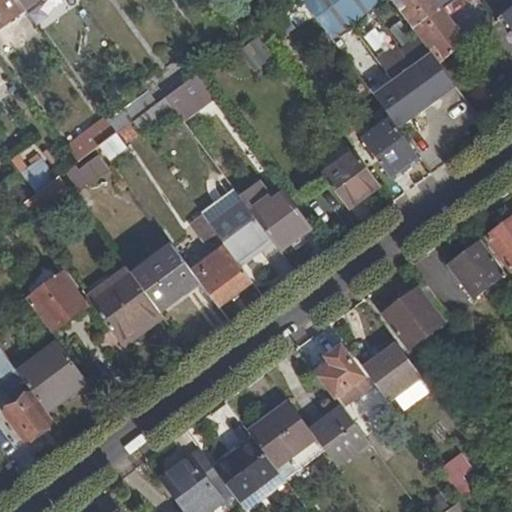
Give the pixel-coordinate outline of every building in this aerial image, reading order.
[(25,9),(18,0),(0,0),(0,29),(26,10),(25,9)] [(18,0),(25,9),(36,0),(18,0)] [(300,0),(331,42),(388,0),(300,0)] [(400,0),(406,7),(400,12),(414,31),(442,11),(456,0),(400,0)] [(511,9),(503,17),(511,28),(511,9)] [(461,36),(442,11),(414,31),(432,55),(439,64),(487,28),(481,20),(479,21),(480,22),(461,36)] [(214,44),(222,55),(228,50),(235,45),(227,34),(214,44)] [(432,55),(373,99),(388,119),(397,131),(456,88),(439,64),(432,55)] [(190,79),(164,97),(171,107),(197,88),(190,79)] [(146,110),(155,104),(146,92),(108,121),(109,122),(117,132),(132,121),(146,110)] [(171,107),(164,97),(157,103),(155,104),(146,110),(153,120),(171,107)] [(397,131),(388,119),(361,139),(392,180),(418,160),(397,131)] [(109,122),(69,152),(77,162),(79,161),(98,146),(115,134),(117,132),(109,122)] [(115,134),(98,146),(108,160),(125,147),(115,134)] [(322,176),(348,211),(380,187),(354,153),(322,176)] [(21,172),(27,168),(17,154),(11,159),(21,172)] [(27,168),(21,172),(25,178),(36,193),(55,178),(40,158),(27,168)] [(79,161),(77,162),(65,171),(70,179),(78,173),(86,185),(107,170),(98,158),(84,168),(79,161)] [(36,193),(25,178),(24,179),(17,171),(0,183),(16,204),(20,202),(21,204),(36,193)] [(233,190),(201,214),(202,216),(216,234),(248,210),(240,199),(233,190)] [(280,252),(311,228),(286,194),(273,204),(269,199),(260,206),(250,193),(240,199),(248,210),(258,223),(273,243),(280,252)] [(240,267),(273,243),(258,223),(248,210),(216,234),(240,267)] [(218,308),(252,283),(240,267),(216,234),(202,216),(191,224),(214,255),(192,272),(200,283),(218,308)] [(511,220),(486,239),(509,272),(511,270),(511,220)] [(448,267),(460,283),(472,300),(504,276),(480,244),(448,267)] [(160,313),(200,283),(192,272),(173,247),(133,276),(160,313)] [(88,307),(64,273),(29,299),(54,332),(88,307)] [(438,275),(425,285),(443,309),(455,299),(438,275)] [(151,329),(165,319),(160,313),(133,276),(92,307),(117,340),(122,346),(149,327),(151,329)] [(472,300),(460,283),(455,286),(467,303),(472,300)] [(443,309),(425,285),(384,315),(410,349),(450,318),(443,309)] [(443,309),(450,318),(462,309),(455,299),(443,309)] [(122,373),(135,364),(122,346),(117,340),(104,349),(122,373)] [(48,413),(88,384),(59,345),(20,375),(48,413)] [(420,379),(395,345),(363,368),(389,403),(420,379)] [(329,364),(317,374),(343,409),(361,396),(354,386),(363,378),(341,348),(326,359),(329,364)] [(31,395),(6,414),(27,442),(53,424),(31,395)] [(511,429),(511,402),(507,396),(494,406),(511,429)] [(311,432),(290,403),(250,433),(251,435),(279,473),(285,481),(325,451),(314,436),(311,432)] [(368,443),(343,409),(311,432),(314,436),(325,451),(336,467),(368,443)] [(251,435),(211,465),(232,492),(240,503),(279,473),(251,435)] [(211,465),(201,451),(161,481),(183,511),(210,511),(224,502),(222,500),(232,492),(211,465)] [(442,475),(454,490),(463,483),(473,476),(462,460),(442,475)] [(457,495),(462,501),(470,494),(463,483),(454,490),(457,495)] [(483,511),(485,511),(471,494),(470,494),(462,501),(469,511),(483,511)]
